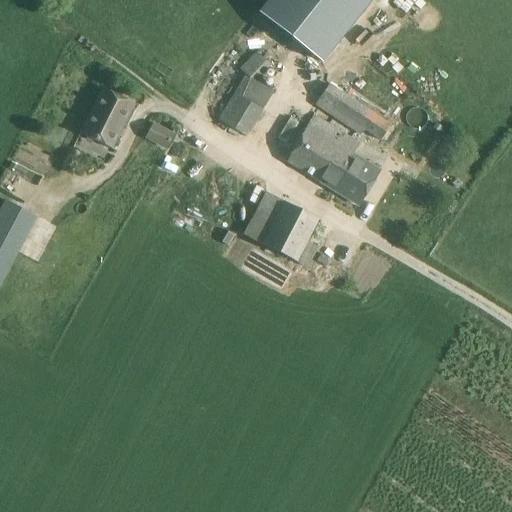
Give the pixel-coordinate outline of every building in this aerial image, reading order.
[(322,63),(372,0),(268,0),(258,13),(322,63)] [(256,52),(239,70),(244,75),(217,121),(246,138),(273,93),(255,81),(270,66),(256,52)] [(330,85),(316,106),(361,136),(365,131),(380,141),(391,125),(330,85)] [(81,132),(88,136),(111,148),(133,106),(103,90),(81,132)] [(298,124),(289,118),(276,140),(285,145),(298,124)] [(167,151),(175,134),(154,123),(145,139),(167,151)] [(353,157),(306,129),(286,162),(357,204),(377,171),(353,157)] [(457,204),(449,199),(442,208),(450,213),(457,204)] [(4,201),(0,208),(0,288),(13,264),(37,218),(4,201)] [(282,202),(261,245),(297,263),(308,242),(318,221),(282,202)]
